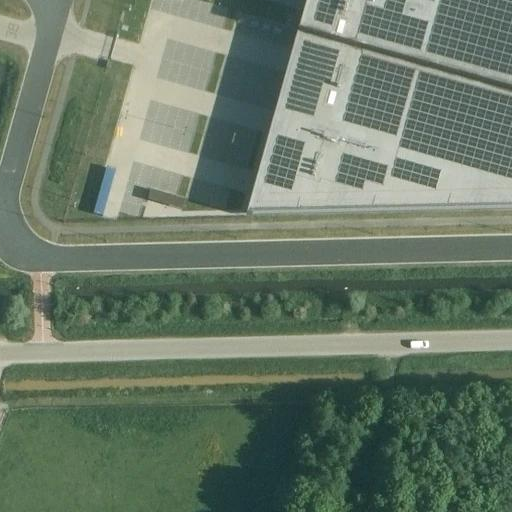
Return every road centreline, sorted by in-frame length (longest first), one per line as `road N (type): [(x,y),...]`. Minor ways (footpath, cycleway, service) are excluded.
road 1 (unclassified): [(0,236),(13,253),(45,263),(511,250)]
road 2 (unclassified): [(0,356),(511,345)]
road 3 (unclassified): [(59,0),(0,205)]
road 4 (unknown): [(341,0),(511,59)]
road 5 (track): [(390,347),(389,407),(354,511)]
